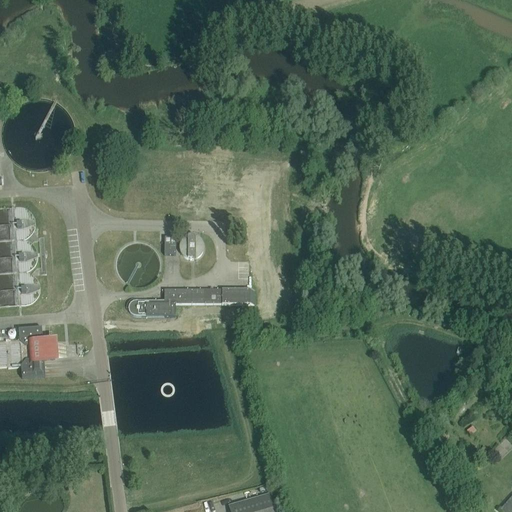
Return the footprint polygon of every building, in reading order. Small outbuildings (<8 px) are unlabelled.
[(201,237),(184,237),(183,260),(201,260),(201,237)] [(165,238),(164,256),(176,256),(176,239),(165,238)] [(250,306),(250,291),(222,292),(204,292),(174,292),(164,292),(164,302),(136,302),(133,303),(131,304),(129,307),(128,310),(129,313),(131,316),(133,317),(136,318),(146,318),(171,318),(175,318),(175,306),(205,306),(222,306),(250,306)] [(19,297),(19,305),(35,304),(34,296),(19,297)] [(0,369),(8,369),(8,370),(21,369),(22,380),(45,378),(44,365),(58,364),(57,359),(58,358),(67,358),(66,346),(57,346),(57,341),(43,342),(42,329),(18,331),(19,343),(0,344),(0,369)] [(467,403),(483,387),(479,384),(464,400),(467,403)] [(492,456),(484,447),(479,452),(478,451),(473,456),(483,465),(492,456)] [(275,511),(271,496),(231,507),(232,511),(275,511)] [(511,511),(511,497),(499,511),(511,511)]
